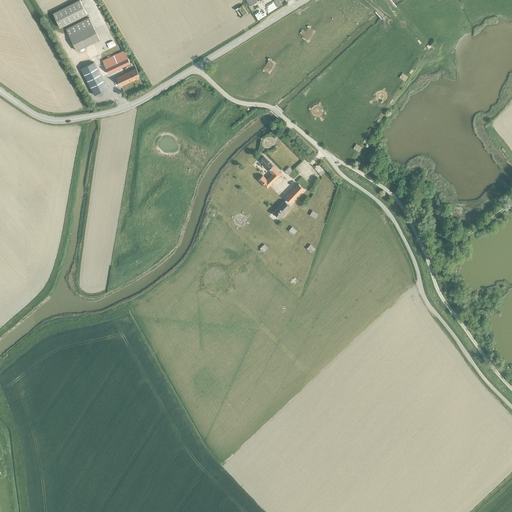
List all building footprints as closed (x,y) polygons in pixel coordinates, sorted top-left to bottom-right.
[(60,28),(87,14),(80,0),(79,0),(53,13),(60,28)] [(238,7),(235,9),(236,10),(239,9),(243,15),(241,17),(241,18),(244,16),(248,13),(243,5),(239,7),(238,7)] [(261,9),(255,12),(257,18),(264,16),(261,9)] [(89,17),(66,29),(77,51),(100,39),(89,17)] [(307,32),(301,29),(299,34),(303,35),(302,39),(310,42),(315,31),(310,29),(311,27),(308,25),(307,27),(309,28),(307,32)] [(124,50),(102,60),(109,74),(131,63),(124,50)] [(269,58),(262,72),(269,76),(276,63),(271,60),(272,59),(269,58)] [(94,62),(81,68),(95,95),(107,88),(94,62)] [(136,68),(116,78),(120,86),(129,82),(136,78),(137,79),(139,78),(140,77),(136,68)] [(399,77),(405,81),(408,76),(403,72),(399,77)] [(381,105),(384,104),(386,103),(388,101),(390,99),(390,96),(389,93),(388,91),(386,89),(383,88),(380,88),(378,89),(376,91),(374,93),(373,96),(373,98),(374,101),(376,103),(378,104),(381,105)] [(328,108),(327,104),(324,102),(320,101),(317,100),(314,101),(311,103),(309,105),(308,108),(307,111),(308,115),(310,118),(312,120),(316,122),(320,122),(323,120),(326,118),(328,115),(329,111),(328,108)] [(357,143),(353,148),(359,152),(362,147),(357,143)] [(282,174),(264,155),(259,160),(273,174),(267,179),(263,175),(259,180),(267,188),(282,174)] [(316,167),(315,168),(321,175),(325,172),(319,165),(318,165),(317,165),(316,165),(315,166),(315,167),(316,167)] [(250,166),(245,170),(250,176),(255,171),(250,166)] [(289,167),(285,171),(288,175),(293,171),(289,167)] [(287,198),(274,212),(280,217),(290,206),(295,200),(294,199),(304,189),(299,184),(286,197),(287,198)] [(292,226),(289,231),(294,235),(297,230),(292,226)] [(310,245),(307,248),(312,253),(315,249),(310,245)]
